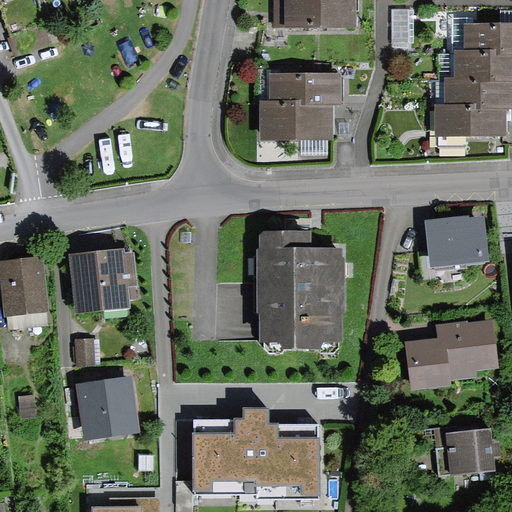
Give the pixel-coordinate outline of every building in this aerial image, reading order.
[(1,0),(14,36),(44,25),(35,0),(1,0)] [(287,0),(288,28),(353,28),(352,0),(287,0)] [(457,53),(457,54),(511,54),(511,26),(473,26),(473,18),(452,18),(452,54),(457,53)] [(511,54),(457,54),(458,81),(511,80),(511,54)] [(279,70),(260,70),(260,103),(263,103),(263,105),(328,104),(338,104),(338,76),(279,76),(279,70)] [(511,107),(511,80),(458,81),(448,81),(448,108),(503,108),(511,107)] [(328,104),(263,105),(263,137),(328,137),(328,104)] [(503,108),(448,108),(438,108),(438,136),(503,136),(503,108)] [(480,223),(456,226),(456,223),(430,226),(433,251),(418,253),(421,280),(436,279),(435,269),(484,263),(480,223)] [(319,341),(324,336),(342,336),(342,243),(311,243),(311,225),(258,225),(258,336),(279,336),(285,341),(319,341)] [(118,257),(118,256),(76,260),(81,308),(123,303),(121,286),(134,285),(131,256),(118,257)] [(42,325),(44,325),(42,307),(43,306),(39,265),(22,267),(22,264),(4,266),(11,328),(23,327),(21,333),(36,340),(42,325)] [(490,325),(466,327),(466,325),(440,328),(442,342),(410,345),(414,388),(446,385),(445,370),(494,365),(490,325)] [(94,365),(92,340),(77,341),(78,366),(94,365)] [(133,426),(127,382),(83,388),(89,432),(133,426)] [(268,425),(268,409),(244,410),(244,420),(193,421),(194,496),(256,495),(256,500),(319,500),(318,425),(268,425)] [(424,442),(422,428),(396,431),(397,445),(424,442)] [(493,444),(491,443),(483,444),(482,430),(448,434),(449,448),(436,449),(439,477),(494,471),(492,458),(495,457),(497,455),(498,452),(498,448),(497,446),(495,445),(493,444)]
